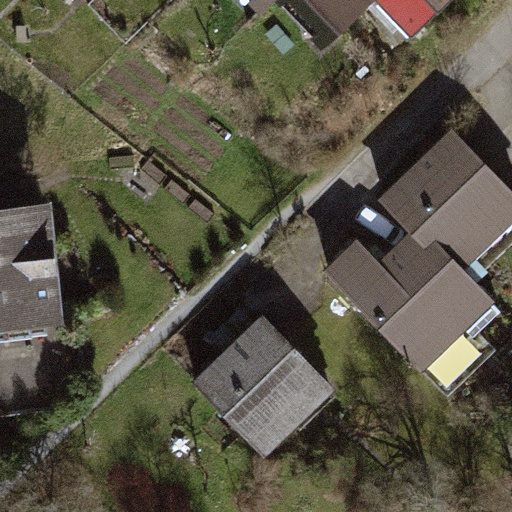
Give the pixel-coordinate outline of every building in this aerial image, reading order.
[(415,47),(460,0),(289,0),(288,1),(337,49),(376,9),(415,47)] [(385,194),(410,219),(466,274),(511,228),(511,186),(452,127),(385,194)] [(0,399),(83,390),(62,202),(0,208),(0,399)] [(494,302),(466,274),(410,219),(377,251),(354,228),(317,266),(424,372),(494,302)] [(336,398),(265,320),(193,384),(270,462),(336,398)]
